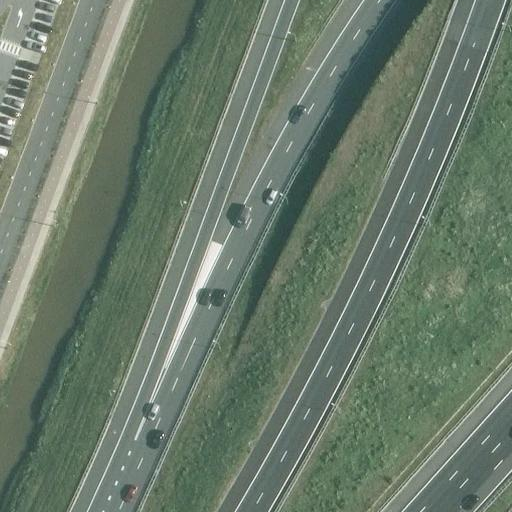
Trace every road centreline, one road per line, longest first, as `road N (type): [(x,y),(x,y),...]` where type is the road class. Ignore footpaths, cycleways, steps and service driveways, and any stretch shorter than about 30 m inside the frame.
road 1 (motorway): [(382,0),(246,233),(113,511)]
road 2 (motorway): [(489,0),(428,164),(254,511)]
road 3 (motorway): [(291,0),(109,511)]
road 4 (unclassified): [(0,262),(95,0)]
